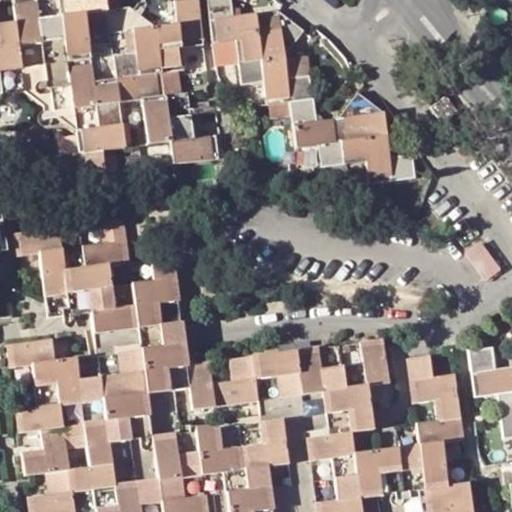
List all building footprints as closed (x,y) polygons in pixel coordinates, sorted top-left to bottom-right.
[(165,96),(162,73),(177,70),(183,69),(181,48),(203,45),(196,0),(187,0),(173,2),(176,25),(155,28),(130,8),(105,11),(103,0),(12,0),(15,23),(0,24),(0,95),(2,95),(24,92),(75,131),(78,153),(57,156),(59,179),(104,172),(102,151),(124,148),(119,103),(141,100),(147,145),(170,142),(173,163),(218,157),(215,136),(192,139),(186,93),(180,94),(165,96)] [(207,0),(213,43),(236,41),(239,65),(242,85),(263,82),(266,105),(289,102),(291,116),(295,148),(319,145),(321,167),(366,162),(369,184),(415,178),(411,154),(389,157),(383,115),(358,94),(341,117),(315,120),(308,76),(286,79),(283,60),(283,59),(302,31),(277,12),(233,16),(230,0),(207,0)] [(239,65),(236,41),(213,43),(217,68),(239,65)] [(283,60),(286,79),(308,76),(306,57),(283,60)] [(180,94),(177,70),(162,73),(165,96),(180,94)] [(457,108),(447,95),(433,106),(443,119),(457,108)] [(291,116),(289,102),(266,105),(268,119),(291,116)] [(321,167),(319,145),(295,148),(298,170),(321,167)] [(130,285),(133,307),(114,308),(111,288),(108,265),(128,262),(122,219),(100,222),(102,244),(61,249),(58,227),(14,233),(17,255),(38,253),(44,296),(66,294),(68,314),(90,311),(96,355),(54,360),(51,339),(9,345),(12,366),(31,364),(36,407),(18,409),(21,433),(40,430),(42,451),(23,453),(26,476),(46,474),(48,495),(29,497),(30,511),(471,511),(468,482),(447,485),(441,443),(461,441),(452,374),(431,377),(428,357),(407,359),(413,403),(434,401),(437,421),(416,424),(418,445),(354,453),(351,432),(372,429),(367,386),(388,384),(382,340),(360,342),(363,362),(341,365),(338,346),(304,350),(284,353),(230,359),(233,379),(211,381),(208,362),(186,364),(184,348),(184,346),(180,322),(171,256),(152,259),(154,282),(130,285)] [(496,271),(477,246),(465,255),(464,256),(483,282),(495,272),(496,271)] [(152,259),(128,262),(130,285),(154,282),(152,259)] [(130,285),(128,262),(108,265),(111,288),(130,285)] [(133,307),(130,285),(111,288),(114,308),(133,307)] [(47,316),(68,314),(66,294),(44,296),(47,316)] [(208,362),(184,348),(186,364),(208,362)] [(511,370),(494,373),(490,350),(468,353),(475,399),(496,395),(503,439),(511,437),(511,485),(508,487),(511,508),(511,370)]
